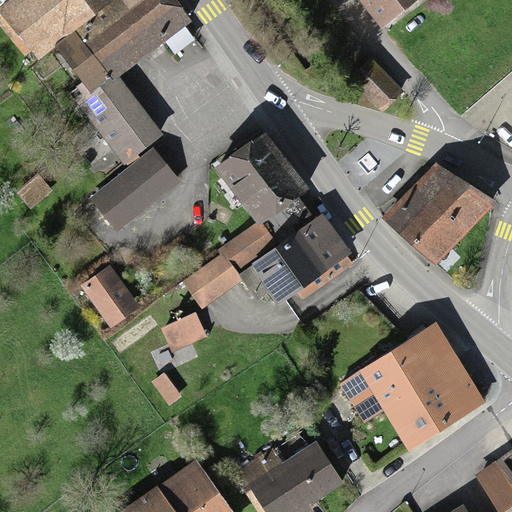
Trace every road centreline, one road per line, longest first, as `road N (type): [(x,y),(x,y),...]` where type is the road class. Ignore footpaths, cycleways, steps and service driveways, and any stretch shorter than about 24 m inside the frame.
road 1 (primary): [(268,91),(358,220),(497,346)]
road 2 (residential): [(341,0),(436,112),(444,150)]
road 3 (secondary): [(444,150),(268,91)]
road 4 (residential): [(511,401),(364,511)]
